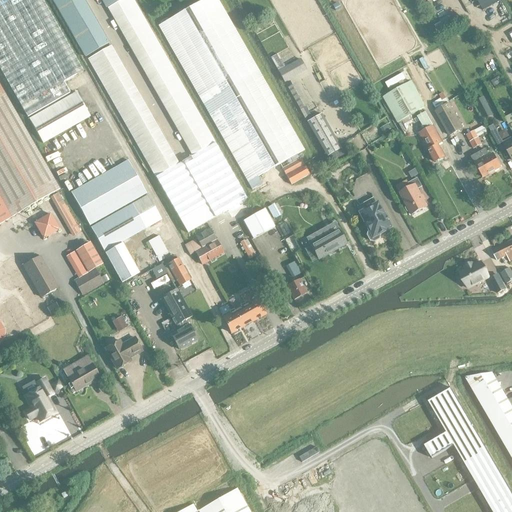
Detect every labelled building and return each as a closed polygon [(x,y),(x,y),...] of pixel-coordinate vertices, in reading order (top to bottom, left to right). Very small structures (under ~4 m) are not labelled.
[(0,0),(0,70),(27,117),(69,93),(64,81),(83,71),(42,0),(0,0)] [(52,0),(85,57),(109,44),(83,0),(52,0)] [(247,199),(132,0),(121,0),(108,8),(192,155),(178,163),(111,46),(87,59),(187,233),(247,199)] [(101,0),(106,8),(120,0),(101,0)] [(257,177),(279,164),(291,185),(309,175),(300,158),(299,159),(297,154),(304,150),(217,0),(203,0),(159,26),(247,182),(252,190),(262,185),(257,177)] [(300,59),(279,71),(284,80),(305,68),(300,59)] [(398,123),(409,116),(426,107),(411,81),(383,97),(398,123)] [(306,106),(294,85),(288,88),(300,109),(306,106)] [(76,92),(29,119),(43,143),(90,116),(76,92)] [(0,95),(0,224),(59,190),(4,93),(0,95)] [(440,98),(432,103),(435,109),(443,105),(440,98)] [(493,114),(484,98),(475,104),(483,119),(493,114)] [(449,102),(437,109),(450,134),(463,127),(449,102)] [(306,108),(300,112),(305,121),(311,117),(306,108)] [(425,130),(419,133),(436,163),(445,158),(438,146),(442,143),(425,112),(417,117),(425,130)] [(334,152),(341,148),(321,114),(307,122),(327,156),(334,152)] [(388,124),(380,129),(384,134),(392,130),(388,124)] [(485,127),(467,137),(474,149),(482,145),(478,138),(479,136),(487,132),(485,127)] [(505,129),(499,133),(503,140),(509,136),(505,129)] [(497,144),(502,141),(496,130),(491,133),(497,144)] [(511,138),(503,143),(511,159),(511,138)] [(334,152),(327,156),(331,162),(345,154),(341,148),(334,152)] [(501,167),(494,153),(491,154),(489,150),(487,151),(485,148),(480,151),(492,173),(501,167)] [(471,156),(483,178),(492,173),(480,151),(471,156)] [(89,226),(146,194),(127,160),(70,193),(89,226)] [(416,169),(408,173),(411,179),(419,174),(416,169)] [(418,178),(408,183),(411,188),(400,194),(406,206),(405,208),(407,212),(410,213),(411,215),(428,206),(418,189),(422,187),(418,178)] [(58,193),(52,197),(74,236),(80,232),(58,193)] [(104,252),(161,220),(147,195),(90,228),(104,252)] [(389,227),(373,197),(356,207),(369,230),(368,231),(366,235),(369,241),(373,242),(379,239),(380,235),(379,233),(389,227)] [(265,209),(243,221),(253,239),(274,227),(265,209)] [(52,212),(35,221),(44,238),(61,229),(52,212)] [(202,266),(224,254),(210,229),(198,236),(195,237),(196,238),(184,245),(189,255),(195,252),(202,266)] [(311,246),(318,259),(346,244),(338,230),(311,246)] [(160,260),(166,257),(164,254),(169,251),(160,235),(149,240),(160,260)] [(244,241),(240,243),(249,259),(256,255),(251,247),(248,248),(244,241)] [(491,251),(497,261),(507,256),(510,262),(511,260),(511,250),(508,242),(491,251)] [(102,264),(90,243),(76,251),(88,272),(102,264)] [(121,283),(139,273),(123,243),(104,253),(121,283)] [(78,278),(88,272),(76,251),(66,257),(78,278)] [(41,298),(58,288),(40,256),(22,266),(41,298)] [(164,267),(167,273),(173,283),(176,281),(180,286),(190,280),(178,259),(164,267)] [(296,262),(287,268),(292,278),(302,272),(296,262)] [(467,270),(460,274),(462,277),(461,279),(461,282),(462,284),(464,285),(466,285),(468,289),(489,277),(481,263),(474,266),(473,264),(466,268),(467,270)] [(511,272),(509,268),(501,273),(507,284),(511,280),(511,272)] [(82,296),(103,284),(95,269),(74,281),(82,296)] [(493,285),(497,294),(505,289),(498,275),(490,279),(493,285)] [(286,287),(294,300),(306,293),(299,280),(286,287)] [(161,299),(176,326),(176,325),(180,331),(171,335),(179,350),(197,340),(186,320),(192,317),(177,290),(161,299)] [(244,305),(253,321),(265,315),(256,299),(244,305)] [(57,302),(48,306),(51,312),(60,307),(57,302)] [(233,311),(242,327),(253,321),(244,305),(233,311)] [(233,311),(221,317),(231,334),(242,327),(233,311)] [(112,322),(118,333),(127,328),(121,316),(112,322)] [(0,343),(9,339),(0,321),(0,343)] [(129,359),(143,352),(135,339),(122,346),(120,342),(106,349),(117,370),(119,369),(120,370),(123,368),(124,366),(131,362),(129,359)] [(90,362),(67,376),(76,393),(100,379),(90,362)] [(511,406),(492,373),(465,377),(511,457),(511,406)] [(31,407),(24,411),(29,420),(37,416),(40,422),(56,413),(47,396),(53,393),(45,378),(38,383),(43,393),(28,402),(31,407)] [(58,382),(52,385),(55,391),(61,388),(58,382)] [(445,434),(425,446),(432,459),(453,447),(454,446),(461,457),(473,479),(481,491),(492,510),(492,511),(511,511),(511,492),(452,389),(429,402),(441,423),(447,433),(445,434)] [(198,511),(250,511),(237,489),(198,511)]
